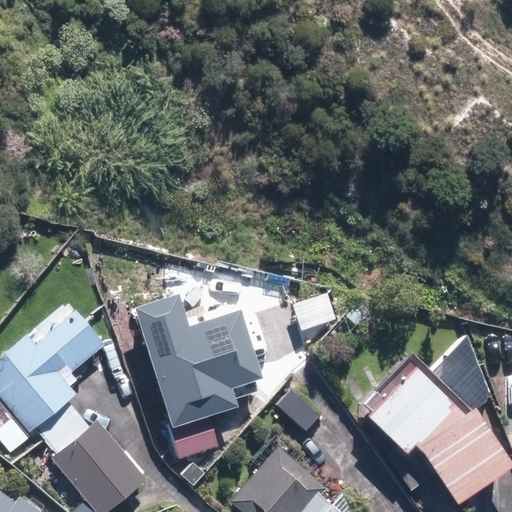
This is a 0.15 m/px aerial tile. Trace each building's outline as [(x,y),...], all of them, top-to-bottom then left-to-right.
[(79,255),(118,265),(119,259),(146,266),(145,272),(158,275),(165,248),(86,228),(79,255)] [(244,309),(191,325),(181,294),(136,308),(174,428),(241,406),(235,388),(266,378),(244,309)] [(335,323),(326,294),(294,303),(302,333),(335,323)] [(93,421),(86,427),(64,401),(71,395),(53,373),(59,367),(65,374),(100,345),(72,311),(30,346),(21,335),(0,352),(0,402),(26,433),(31,429),(52,454),(47,459),(92,511),(102,511),(142,479),(93,421)] [(390,447),(380,454),(407,491),(436,474),(457,505),(511,467),(511,460),(477,411),(491,398),(466,337),(430,372),(406,353),(355,403),(362,410),(357,416),(390,447)] [(319,415),(290,390),(277,405),(306,430),(319,415)] [(175,439),(181,458),(219,446),(212,427),(175,439)] [(350,511),(349,511),(336,511),(317,495),(323,489),(274,446),(226,501),(237,511),(350,511)] [(9,504),(0,497),(0,511),(34,511),(14,497),(9,504)]
